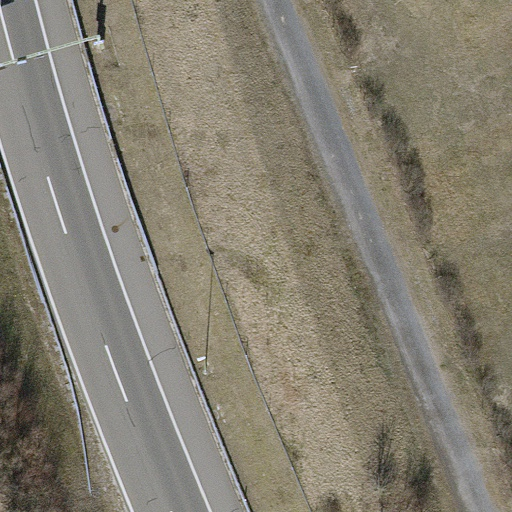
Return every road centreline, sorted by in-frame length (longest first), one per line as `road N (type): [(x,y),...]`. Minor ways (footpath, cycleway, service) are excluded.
road 1 (track): [(479,511),(275,0)]
road 2 (motorway): [(173,511),(67,226),(7,0)]
